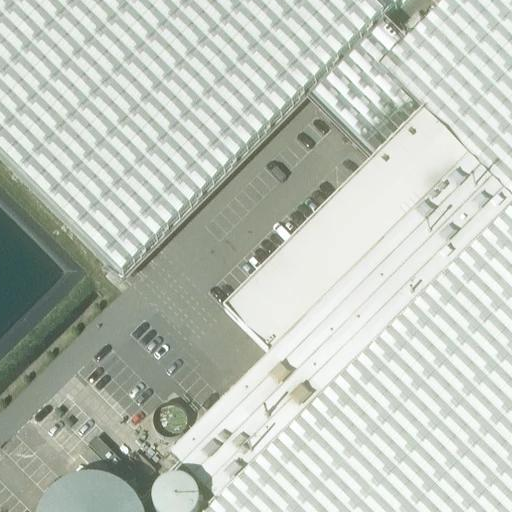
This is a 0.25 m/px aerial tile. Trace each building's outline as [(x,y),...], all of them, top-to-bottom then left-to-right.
[(0,0),(0,158),(124,283),(308,97),(385,22),(407,0),(0,0)] [(218,505),(211,511),(511,511),(511,0),(450,0),(406,44),(401,38),(389,26),(385,22),(308,97),(313,102),(372,165),(224,312),(253,340),(270,357),(249,379),(171,457),(218,505)] [(417,15),(408,23),(412,27),(415,30),(424,21),(421,18),(417,15)] [(179,348),(179,345),(179,342),(178,339),(177,336),(175,333),(173,331),(170,329),(167,328),(164,327),(161,327),(158,327),(155,328),(152,329),(149,331),(147,333),(145,336),(144,339),(143,342),(143,345),(143,348),(144,351),(145,354),(147,357),(149,359),(152,361),(155,362),(158,363),(161,363),(164,363),(167,362),(170,361),(173,359),(175,357),(177,354),(178,351),(179,348)] [(144,383),(145,380),(144,377),(144,374),(142,371),(141,368),(139,366),(136,364),(134,363),(131,362),(128,361),(125,361),(122,362),(119,363),(117,364),(114,366),(112,368),(111,371),(109,374),(109,377),(108,380),(109,383),(109,385),(110,388),(112,391),(114,393),(117,395),(119,396),(122,397),(125,398),(128,398),(131,397),(134,396),(136,395),(139,393),(141,391),(142,388),(144,385),(144,383)] [(184,388),(185,385),(184,382),(184,379),(182,376),(181,374),(179,371),(176,370),(174,368),(171,367),(168,367),(165,367),(162,367),(159,368),(156,370),(154,371),(152,374),(150,376),(149,379),(148,382),(148,385),(148,388),(149,391),(150,394),(152,396),(154,398),(156,400),(159,402),(162,402),(165,403),(168,403),(171,402),(174,402),(176,400),(179,398),(181,396),(182,394),(184,391),(184,388)] [(224,391),(224,387),(223,383),(221,379),(217,376),(213,373),(208,371),(203,372),(199,373),(195,375),(192,378),(190,381),(188,386),(188,391),(189,396),(192,400),(195,404),(199,406),(203,407),(207,407),(212,406),(216,404),(220,400),(223,396),(224,391)] [(189,427),(189,423),(188,418),(186,414),(182,411),(177,408),(172,407),(167,407),(163,409),(159,411),(156,414),(154,419),(152,423),(153,429),(154,434),(157,438),(161,441),(164,443),(169,444),(173,444),(178,443),(183,440),(186,436),(189,431),(189,427)] [(97,439),(88,447),(128,487),(136,479),(97,439)] [(87,449),(79,457),(101,480),(109,471),(87,449)] [(141,511),(138,507),(132,500),(125,494),(117,489),(108,486),(99,484),(89,484),(80,485),(71,488),(62,492),(55,498),(48,505),(43,511),(141,511)] [(201,511),(201,508),(201,504),(200,500),(198,496),(196,493),(193,490),(190,487),(186,486),(182,485),(178,484),(174,485),(170,486),(166,487),(163,490),(160,493),(158,496),(156,500),(155,504),(155,508),(155,511),(201,511)]
